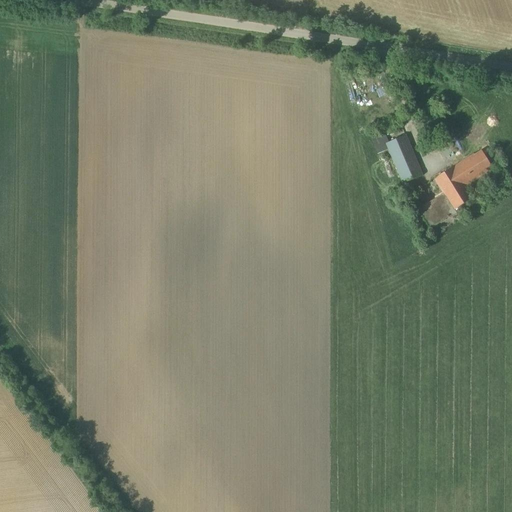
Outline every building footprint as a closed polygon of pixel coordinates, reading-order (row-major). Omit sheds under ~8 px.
[(407,136),(389,143),(406,183),(424,175),(407,136)] [(462,181),(466,186),(493,170),(481,152),(435,180),(444,193),(462,181)] [(462,181),(444,193),(445,195),(455,211),(474,199),(466,186),(462,181)] [(481,184),(473,189),(476,194),(484,189),(481,184)] [(455,211),(445,195),(419,210),(430,230),(456,213),(455,211)]
